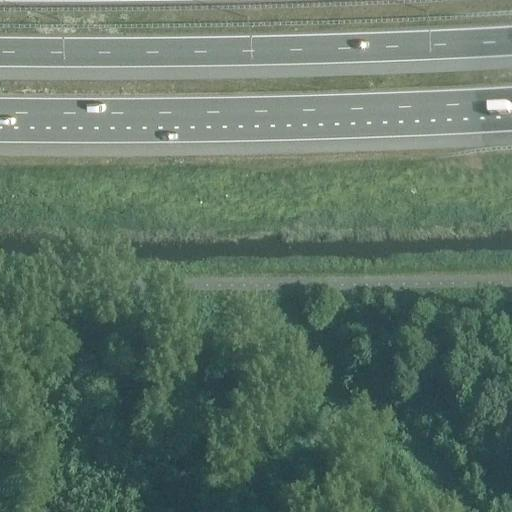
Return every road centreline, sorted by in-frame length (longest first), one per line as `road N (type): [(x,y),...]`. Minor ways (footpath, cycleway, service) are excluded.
road 1 (motorway): [(0,114),(511,102)]
road 2 (motorway): [(0,48),(511,38)]
